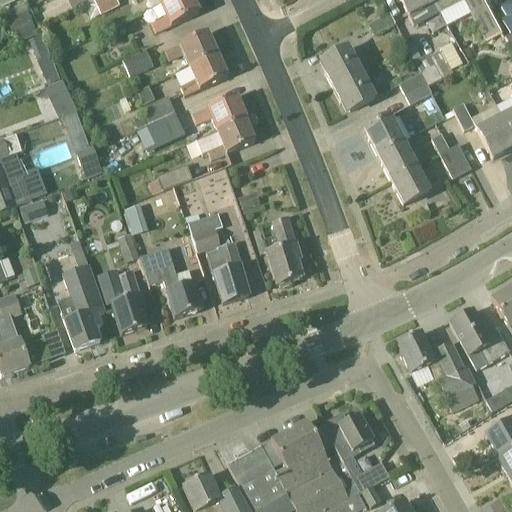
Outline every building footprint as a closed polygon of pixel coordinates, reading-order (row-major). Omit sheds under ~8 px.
[(20,0),(0,0),(0,10),(21,2),(20,0)] [(93,2),(96,0),(65,0),(72,13),(93,1),(93,2)] [(113,0),(96,0),(93,2),(100,17),(118,8),(113,0)] [(174,0),(137,0),(138,2),(141,0),(142,0),(149,13),(159,8),(174,0)] [(174,0),(159,8),(165,21),(151,28),(155,37),(198,17),(189,0),(174,0)] [(428,0),(397,0),(408,20),(432,7),(428,0)] [(437,18),(462,5),(458,0),(428,0),(432,7),(437,18)] [(511,2),(501,10),(507,20),(501,23),(510,38),(511,36),(511,2)] [(484,4),(468,13),(469,13),(485,44),(500,35),(484,4)] [(25,9),(3,17),(15,46),(37,38),(25,9)] [(389,16),(367,28),(373,39),(395,27),(389,16)] [(207,36),(164,56),(168,65),(183,58),(189,72),(217,59),(207,36)] [(34,58),(47,53),(44,46),(42,39),(41,39),(28,44),(34,58)] [(347,51),(323,64),(328,74),(324,77),(332,92),(361,77),(347,51)] [(146,55),(122,66),(129,80),(152,69),(146,55)] [(441,55),(430,61),(434,70),(420,77),(426,88),(427,90),(452,77),(441,55)] [(189,72),(195,85),(180,92),(184,101),(227,81),(217,59),(189,72)] [(51,63),(38,69),(46,89),(60,83),(51,63)] [(374,102),(361,77),(332,92),(340,107),(344,105),(350,115),(374,102)] [(420,77),(399,88),(404,99),(426,88),(420,77)] [(68,97),(63,85),(44,92),(50,106),(68,97)] [(431,98),(427,90),(426,88),(404,99),(409,109),(431,98)] [(137,96),(144,109),(154,104),(148,91),(137,96)] [(501,121),(511,142),(511,100),(494,109),(501,121)] [(173,114),(167,101),(143,111),(149,124),(173,114)] [(235,101),(191,119),(195,129),(210,123),(216,137),(245,125),(235,101)] [(453,115),(463,133),(464,135),(474,129),(462,108),(452,113),(453,115)] [(440,138),(430,143),(438,158),(448,153),(443,143),(463,133),(453,115),(433,125),(440,138)] [(376,159),(402,145),(389,120),(363,134),(376,159)] [(511,142),(501,121),(477,133),(492,163),(511,152),(511,142)] [(216,137),(222,150),(207,157),(211,165),(254,146),(245,125),(216,137)] [(90,141),(94,150),(100,147),(97,138),(90,141)] [(390,184),(416,170),(402,145),(376,159),(390,184)] [(448,153),(438,158),(451,184),(470,173),(457,148),(448,153)] [(89,151),(73,158),(80,177),(83,177),(85,182),(100,176),(89,151)] [(192,183),(186,169),(156,180),(162,195),(192,183)] [(416,170),(390,184),(403,209),(429,196),(416,170)] [(21,178),(4,185),(4,184),(0,185),(0,215),(30,204),(21,178)] [(75,192),(63,197),(66,205),(79,201),(75,192)] [(259,208),(255,196),(238,202),(242,214),(259,208)] [(144,234),(139,208),(123,211),(128,237),(144,234)] [(38,221),(28,215),(21,224),(32,231),(38,221)] [(198,218),(185,222),(187,228),(200,224),(198,218)] [(287,222),(272,226),(280,253),(266,258),(275,290),(302,282),(297,266),(300,265),(287,222)] [(206,237),(202,224),(200,224),(187,228),(191,241),(206,237)] [(261,244),(259,233),(253,235),(260,258),(265,257),(261,244)] [(206,237),(191,241),(196,257),(218,250),(214,234),(206,237)] [(138,262),(130,239),(118,244),(126,266),(138,262)] [(87,269),(78,243),(69,247),(78,272),(62,279),(69,302),(57,307),(63,324),(64,324),(74,355),(99,346),(94,332),(100,330),(96,318),(104,316),(87,269)] [(241,271),(234,247),(217,252),(218,254),(206,257),(212,279),(214,279),(222,308),(249,300),(240,271),(241,271)] [(167,253),(139,262),(148,290),(163,286),(174,323),(201,314),(192,286),(178,290),(167,253)] [(22,276),(28,291),(40,286),(34,271),(22,276)] [(136,298),(137,298),(130,275),(117,280),(124,302),(111,306),(121,339),(147,331),(136,298)] [(511,291),(491,304),(507,331),(508,330),(511,336),(511,291)] [(10,321),(3,324),(0,314),(0,380),(0,381),(28,372),(10,321)] [(496,334),(486,340),(472,315),(449,328),(467,361),(478,355),(485,369),(508,357),(496,334)] [(450,347),(435,355),(436,357),(431,359),(420,337),(396,348),(411,378),(425,371),(434,389),(438,387),(446,404),(471,390),(474,388),(466,372),(463,374),(450,347)] [(505,394),(491,401),(498,413),(511,405),(505,394)] [(371,492),(388,481),(380,467),(361,478),(352,461),(360,457),(357,453),(372,445),(358,419),(347,425),(342,417),(322,428),(343,467),(360,497),(361,497),(371,492)] [(511,452),(511,422),(484,439),(497,461),(511,452)] [(282,478),(300,511),(365,511),(358,497),(348,502),(306,426),(270,445),(287,476),(282,478)] [(300,511),(282,478),(277,481),(260,451),(227,469),(250,511),(263,511),(286,499),(293,511),(300,511)] [(511,482),(511,452),(497,461),(510,484),(511,482)] [(208,478),(182,491),(192,511),(249,511),(237,489),(217,499),(208,478)] [(371,492),(361,497),(369,511),(370,511),(379,507),(371,492)]
